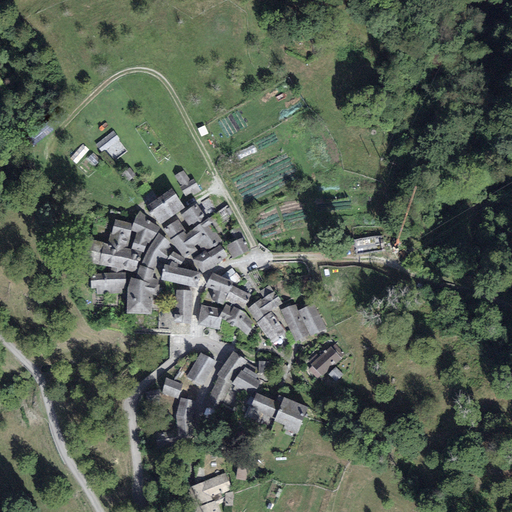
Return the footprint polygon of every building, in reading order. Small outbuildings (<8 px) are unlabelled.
[(59,110),(26,134),(33,143),(66,119),(59,110)] [(205,125),(197,129),(201,137),(208,134),(205,125)] [(113,132),(95,145),(101,153),(105,150),(112,158),(125,149),(113,132)] [(77,165),(89,150),(82,144),(70,159),(77,165)] [(129,168),(122,174),(129,182),(136,176),(129,168)] [(183,170),(174,176),(181,186),(179,187),(185,196),(198,188),(192,180),(190,182),(183,170)] [(185,207),(172,189),(146,207),(160,225),(185,207)] [(207,219),(197,204),(181,215),(191,230),(207,219)] [(146,216),(139,210),(133,224),(131,231),(136,233),(131,249),(142,252),(143,252),(147,243),(150,244),(160,228),(145,219),(146,216)] [(205,250),(207,253),(219,245),(218,244),(222,241),(210,224),(212,223),(208,218),(207,219),(191,230),(185,234),(194,247),(197,245),(203,252),(205,250)] [(183,232),(186,231),(178,219),(163,229),(171,240),(183,232)] [(131,231),(133,224),(115,220),(112,233),(110,232),(107,243),(128,248),(131,231)] [(185,258),(197,250),(194,247),(185,234),(183,232),(171,240),(169,241),(185,258)] [(169,245),(169,243),(158,233),(140,266),(154,270),(159,259),(165,262),(168,258),(173,251),(169,245)] [(248,251),(242,238),(227,245),(233,258),(248,251)] [(136,273),(142,252),(131,249),(128,248),(107,243),(90,239),(84,262),(136,273)] [(228,256),(219,245),(207,253),(205,250),(203,252),(191,260),(203,277),(217,267),(215,265),(228,256)] [(168,258),(172,260),(178,264),(180,265),(185,258),(173,251),(168,258)] [(197,288),(201,272),(177,267),(178,264),(172,260),(169,265),(164,264),(161,280),(197,288)] [(127,288),(126,314),(151,315),(152,295),(156,296),(159,280),(152,277),(154,270),(140,266),(135,278),(131,278),(127,288)] [(126,288),(125,273),(89,275),(90,289),(95,289),(96,295),(122,293),(121,288),(126,288)] [(231,285),(233,282),(211,273),(205,286),(216,291),(211,300),(221,305),(226,294),(227,295),(231,285)] [(225,300),(241,311),(251,295),(231,285),(227,295),(225,300)] [(259,292),(263,298),(274,293),(269,286),(259,292)] [(192,292),(176,291),(175,312),(160,311),(159,330),(170,330),(170,334),(190,335),(192,292)] [(260,298),(247,308),(256,322),(271,312),(282,305),(274,293),(263,298),(261,299),(260,298)] [(310,336),(326,328),(314,303),(297,311),(309,335),(310,336)] [(247,335),(255,326),(246,314),(233,306),(232,308),(226,304),(218,317),(221,318),(230,323),(230,325),(234,327),(234,325),(238,327),(247,335)] [(297,311),(295,304),(281,310),(295,341),(309,335),(297,311)] [(217,309),(201,305),(197,325),(219,330),(221,318),(218,317),(217,309)] [(273,344),(288,334),(271,312),(256,322),(273,344)] [(321,375),(322,376),(341,359),(340,358),(344,354),(335,344),(331,347),(330,346),(310,364),(313,366),(309,369),(317,378),(321,375)] [(244,367),(247,361),(233,351),(216,374),(219,376),(231,385),(232,384),(241,370),(242,371),(245,367),(244,367)] [(216,362),(201,353),(187,376),(202,386),(216,362)] [(269,362),(258,361),(258,372),(269,373),(269,362)] [(256,388),(259,382),(255,379),(258,375),(245,367),(242,371),(241,370),(232,384),(249,395),(254,387),(256,388)] [(335,367),(328,374),(336,382),(342,375),(335,367)] [(231,385),(219,376),(205,404),(219,411),(231,385)] [(182,383),(166,378),(161,393),(174,397),(177,399),(182,383)] [(170,409),(174,397),(161,393),(158,393),(155,405),(170,409)] [(281,404),(256,393),(247,413),(271,424),(273,421),(281,404)] [(308,408),(284,397),(281,404),(273,421),(284,426),(283,428),(296,434),(308,408)] [(194,401),(181,398),(176,415),(179,438),(191,436),(190,419),(194,401)] [(175,431),(155,434),(158,449),(177,446),(175,431)] [(238,466),(236,479),(245,481),(248,468),(238,466)] [(225,472),(191,487),(199,506),(213,500),(211,496),(232,487),(225,472)] [(220,511),(216,499),(200,506),(202,511),(220,511)]
